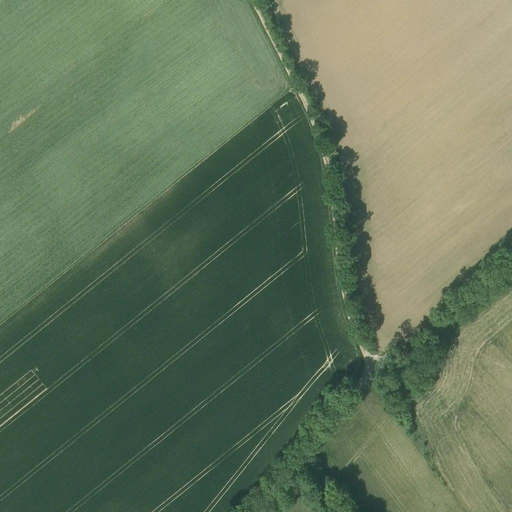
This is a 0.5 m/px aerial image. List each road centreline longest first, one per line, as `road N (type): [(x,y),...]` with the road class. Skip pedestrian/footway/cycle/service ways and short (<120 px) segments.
road 1 (track): [(253,0),(327,162),(348,310),(374,369)]
road 2 (unclassified): [(253,511),(374,369),(511,258)]
